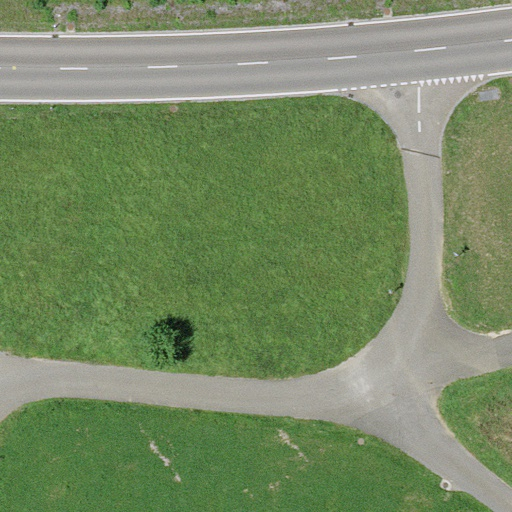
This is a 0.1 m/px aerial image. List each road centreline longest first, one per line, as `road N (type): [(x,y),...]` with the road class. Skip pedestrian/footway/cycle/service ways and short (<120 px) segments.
road 1 (secondary): [(417,48),(171,67),(0,67)]
road 2 (unclassified): [(404,380),(309,398),(0,377)]
road 3 (unclassified): [(417,48),(428,248),(404,380)]
road 4 (unclassified): [(404,380),(424,443),(511,511)]
